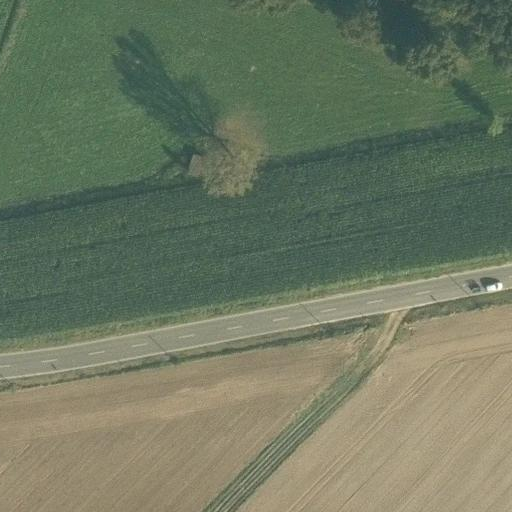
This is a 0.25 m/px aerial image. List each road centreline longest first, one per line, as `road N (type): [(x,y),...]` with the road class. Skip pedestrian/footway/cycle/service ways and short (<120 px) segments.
road 1 (secondary): [(511,278),(0,374)]
road 2 (track): [(420,295),(215,511)]
